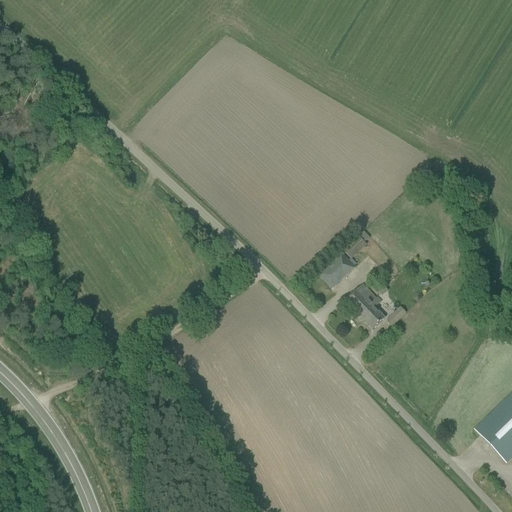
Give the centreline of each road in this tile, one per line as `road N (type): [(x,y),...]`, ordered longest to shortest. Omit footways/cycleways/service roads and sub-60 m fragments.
road 1 (unclassified): [(495,511),(185,191),(0,21)]
road 2 (track): [(0,415),(112,371),(269,275)]
road 3 (secondary): [(91,511),(64,453),(0,374)]
road 4 (track): [(112,371),(145,423),(146,511)]
